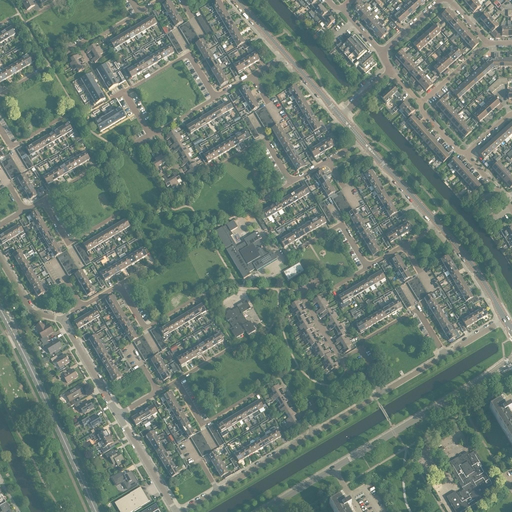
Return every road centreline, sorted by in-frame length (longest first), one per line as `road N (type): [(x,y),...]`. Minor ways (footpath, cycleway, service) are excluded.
road 1 (tertiary): [(334,469),(511,362)]
road 2 (secondary): [(97,511),(18,340)]
road 3 (residential): [(378,393),(346,369),(301,292),(318,282)]
